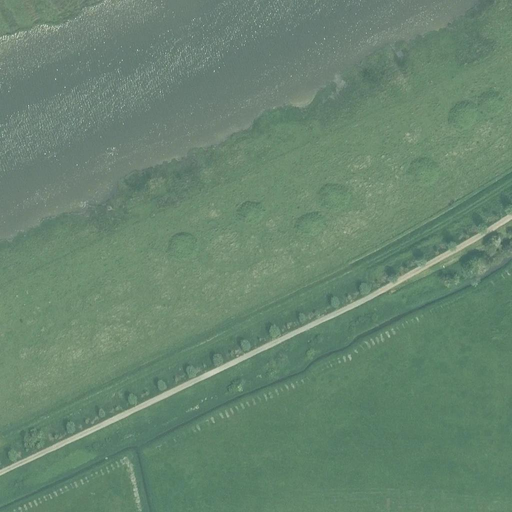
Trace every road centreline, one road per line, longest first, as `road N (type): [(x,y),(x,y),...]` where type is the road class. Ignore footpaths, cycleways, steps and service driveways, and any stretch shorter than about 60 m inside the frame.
road 1 (track): [(0,474),(319,321)]
road 2 (track): [(319,321),(376,297),(511,208)]
road 3 (track): [(319,321),(433,285),(511,241)]
